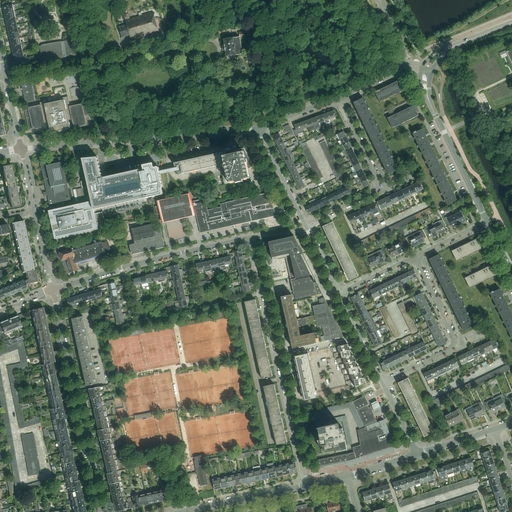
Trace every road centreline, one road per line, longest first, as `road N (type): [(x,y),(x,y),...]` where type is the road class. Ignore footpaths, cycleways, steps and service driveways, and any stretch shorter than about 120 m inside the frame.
road 1 (residential): [(51,290),(250,240),(307,486)]
road 2 (residential): [(20,148),(259,126)]
road 3 (residential): [(51,290),(101,511)]
road 4 (residential): [(337,97),(377,189),(306,225)]
road 5 (residential): [(382,382),(453,346),(414,257)]
road 6 (tertiary): [(486,222),(431,107)]
road 7 (residential): [(6,76),(132,58)]
